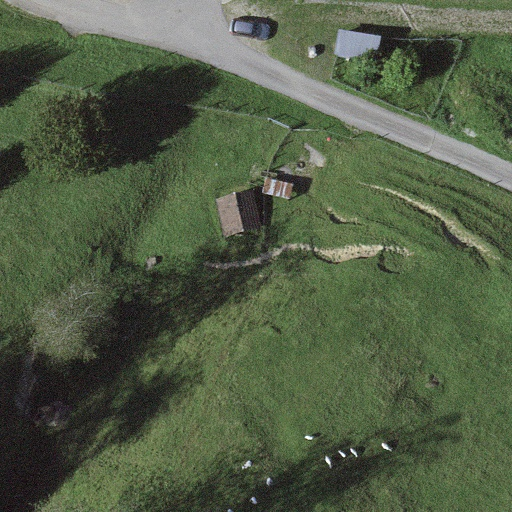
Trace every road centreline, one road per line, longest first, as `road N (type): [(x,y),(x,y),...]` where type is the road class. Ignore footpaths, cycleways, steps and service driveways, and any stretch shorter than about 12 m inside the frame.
road 1 (track): [(26,0),(182,49),(511,190)]
road 2 (track): [(346,0),(442,8),(511,0)]
